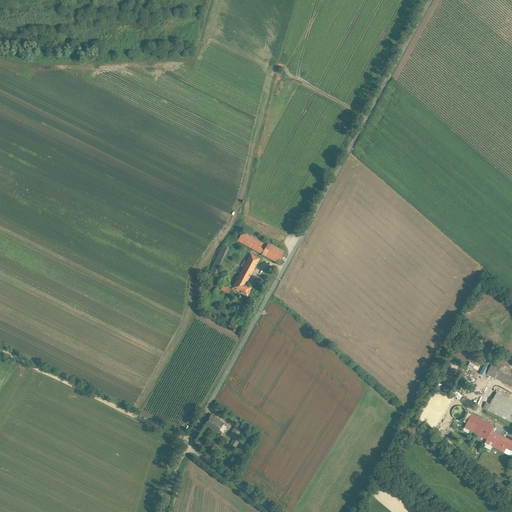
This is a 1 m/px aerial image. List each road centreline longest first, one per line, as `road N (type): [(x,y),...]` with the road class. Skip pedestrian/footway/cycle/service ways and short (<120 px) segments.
road 1 (unclassified): [(429,0),(187,444)]
road 2 (track): [(187,444),(0,349)]
